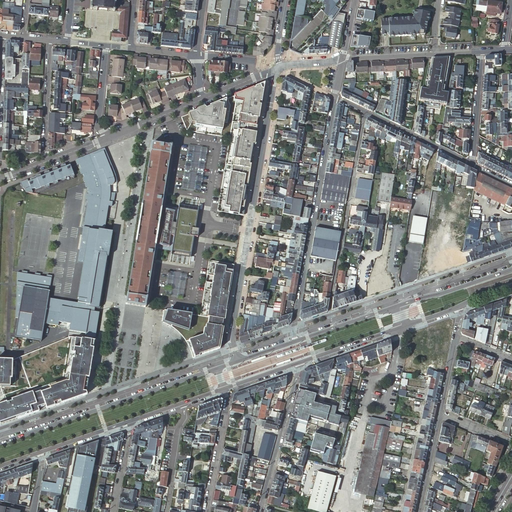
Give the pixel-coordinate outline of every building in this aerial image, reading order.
[(90,0),(89,9),(90,9),(90,10),(91,10),(92,10),(92,9),(96,10),(97,10),(98,10),(107,11),(109,11),(113,11),(113,12),(114,12),(114,11),(115,11),(115,0),(90,0)] [(222,0),(220,11),(220,14),(218,32),(223,33),(236,35),(237,27),(226,26),(228,9),(229,9),(230,0),(222,0)] [(293,46),(296,49),(313,31),(314,32),(316,30),(318,28),(317,27),(322,22),(327,16),(322,12),(320,10),(311,20),(308,17),(302,16),(305,0),(296,0),(288,49),(289,49),(293,46)] [(340,1),(339,0),(323,0),(322,5),(324,5),(324,7),(324,8),(324,10),(322,12),(327,16),(322,22),(323,23),(327,17),(332,12),(333,10),(335,7),(337,4),(340,1)] [(338,13),(345,2),(342,0),(339,0),(340,1),(337,4),(335,7),(333,10),(332,12),(327,17),(323,23),(327,27),(328,26),(329,26),(329,25),(332,21),(333,20),(338,13)] [(370,3),(368,11),(368,12),(374,13),(374,9),(375,0),(367,0),(367,2),(370,3)] [(126,38),(129,2),(119,2),(118,12),(120,14),(118,30),(116,32),(112,31),(111,41),(120,42),(121,38),(126,38)] [(13,4),(3,3),(2,8),(2,10),(1,21),(13,22),(13,15),(14,15),(14,14),(14,13),(12,12),(13,7),(13,4)] [(29,4),(29,5),(28,14),(48,16),(48,8),(49,7),(49,3),(44,3),(44,6),(29,4)] [(275,6),(264,4),(262,4),(262,10),(263,10),(262,13),(276,16),(277,12),(274,12),(274,10),(275,6)] [(19,30),(21,8),(13,7),(12,12),(14,13),(14,14),(14,15),(13,15),(13,22),(12,31),(17,31),(19,30)] [(49,7),(48,8),(48,16),(48,17),(57,18),(58,8),(49,7)] [(447,25),(445,33),(444,37),(455,39),(457,27),(460,9),(445,7),(444,12),(448,13),(450,13),(448,20),(447,20),(443,19),(442,25),(444,25),(447,25)] [(368,12),(357,10),(355,19),(372,22),(374,13),(368,12)] [(245,12),(238,11),(237,25),(244,26),(245,12)] [(412,18),(380,20),(381,35),(388,35),(388,37),(422,35),(423,31),(425,31),(427,21),(427,22),(429,13),(413,11),(412,18)] [(148,13),(138,12),(137,24),(146,25),(147,14),(149,14),(149,13),(148,13)] [(276,16),(262,13),(261,13),(261,17),(260,17),(259,22),(272,25),(272,21),(272,19),(276,20),(276,16)] [(344,15),(338,13),(333,20),(332,21),(331,26),(327,46),(337,48),(344,15)] [(497,26),(498,21),(489,19),(487,33),(490,33),(490,34),(496,35),(498,26),(497,26)] [(13,22),(1,21),(1,22),(0,28),(0,29),(5,30),(6,24),(7,24),(7,30),(12,31),(13,22)] [(272,25),(259,22),(259,28),(260,29),(259,32),(266,33),(273,35),(274,31),(270,30),(271,28),(272,25)] [(152,33),(160,34),(161,25),(156,25),(152,25),(152,27),(152,33)] [(177,39),(176,48),(181,48),(182,40),(184,28),(184,25),(179,25),(177,39)] [(218,32),(209,31),(208,34),(212,34),(210,47),(207,47),(206,51),(215,52),(216,41),(218,32)] [(137,44),(150,45),(152,33),(150,32),(149,34),(143,34),(136,33),(136,42),(137,44)] [(272,38),(273,35),(266,33),(265,37),(265,42),(262,44),(266,49),(271,46),(272,41),(271,41),(272,38)] [(352,35),(350,48),(353,48),(368,47),(369,39),(352,35)] [(320,47),(327,47),(328,41),(329,37),(321,37),(320,40),(320,43),(320,45),(320,46),(320,47)] [(316,41),(314,39),(310,43),(307,45),(308,48),(311,48),(311,44),(314,42),(316,41)] [(6,42),(5,80),(12,80),(12,78),(15,78),(15,59),(13,59),(13,52),(13,47),(17,48),(19,48),(19,42),(8,41),(6,42)] [(30,43),(24,42),(23,54),(22,69),(29,69),(29,60),(30,49),(30,43)] [(266,49),(262,44),(258,47),(254,47),(253,55),(257,56),(257,55),(260,55),(260,56),(263,56),(264,51),(266,49)] [(41,50),(30,49),(29,60),(40,61),(41,50)] [(90,49),(88,67),(91,68),(94,68),(95,57),(99,58),(100,52),(99,50),(90,49)] [(73,63),(74,56),(75,52),(67,51),(66,62),(70,62),(70,66),(73,66),(73,62),(73,63)] [(113,68),(123,69),(124,60),(121,60),(122,56),(111,55),(111,59),(113,59),(114,59),(114,63),(113,63),(113,68)] [(133,55),(132,65),(136,66),(136,68),(145,69),(145,67),(146,59),(141,58),(137,58),(137,57),(138,55),(133,55)] [(485,57),(484,60),(493,60),(494,66),(500,66),(500,55),(487,56),(485,57)] [(150,56),(146,56),(146,59),(145,67),(149,67),(149,70),(158,71),(159,60),(153,59),(153,60),(150,60),(150,59),(150,56)] [(164,61),(159,60),(158,71),(166,72),(167,69),(171,69),(171,61),(172,59),(168,58),(167,60),(167,61),(164,61)] [(424,68),(423,59),(413,59),(411,59),(411,61),(411,69),(424,68)] [(451,73),(453,61),(448,60),(444,85),(445,85),(446,80),(450,80),(451,77),(451,74),(451,73)] [(171,69),(170,72),(179,73),(180,72),(183,72),(184,61),(180,61),(180,62),(180,63),(177,62),(171,61),(171,69)] [(408,69),(407,61),(403,61),(395,62),(396,71),(404,70),(404,76),(409,76),(409,70),(408,70),(408,69)] [(370,64),(371,72),(383,71),(383,63),(383,62),(378,62),(370,63),(370,64)] [(396,71),(395,62),(387,62),(383,63),(383,71),(383,72),(396,71)] [(227,63),(220,63),(219,73),(219,74),(219,75),(224,75),(224,73),(226,73),(226,71),(227,65),(227,63)] [(355,73),(367,72),(367,64),(367,63),(359,63),(354,64),(355,72),(355,73)] [(484,63),(483,75),(492,74),(492,69),(490,70),(490,63),(484,63)] [(427,66),(422,103),(439,106),(445,69),(427,66)] [(454,73),(451,73),(451,74),(451,77),(462,78),(463,67),(454,66),(454,73)] [(109,77),(109,81),(119,82),(120,78),(122,78),(123,69),(113,68),(112,73),(113,73),(112,77),(111,77),(109,77)] [(282,79),(280,91),(286,92),(288,85),(293,88),(296,83),(285,77),(282,79)] [(461,88),(462,78),(451,77),(450,80),(450,81),(453,82),(456,82),(455,89),(461,89),(461,88)] [(40,79),(28,79),(28,84),(28,89),(39,90),(40,79)] [(445,85),(444,85),(439,117),(437,117),(438,108),(434,107),(433,109),(434,109),(431,123),(438,124),(443,125),(443,121),(444,117),(445,111),(445,110),(445,108),(446,102),(447,96),(448,94),(448,91),(449,88),(450,81),(450,80),(446,80),(445,85)] [(119,82),(109,81),(108,85),(110,85),(111,85),(111,89),(110,94),(121,95),(121,86),(119,85),(119,82)] [(181,82),(172,86),(176,95),(181,93),(184,92),(185,93),(189,92),(188,89),(185,82),(181,83),(181,82)] [(230,138),(218,212),(242,215),(264,83),(237,94),(230,138)] [(300,85),(296,83),(293,88),(292,93),(291,96),(297,97),(297,96),(298,89),(300,85)] [(341,97),(348,100),(351,95),(350,94),(353,89),(353,88),(355,83),(350,83),(349,88),(342,86),(340,94),(341,97)] [(165,91),(162,93),(166,103),(169,101),(168,99),(168,98),(172,97),(176,95),(172,86),(164,89),(165,91)] [(351,95),(348,100),(352,102),(358,90),(353,88),(353,89),(350,94),(351,95)] [(358,90),(352,102),(357,105),(362,94),(363,93),(358,90)] [(448,94),(447,96),(450,96),(449,101),(459,101),(459,92),(452,91),(448,91),(448,94)] [(166,103),(162,93),(158,94),(157,92),(149,95),(153,105),(157,103),(161,101),(161,102),(162,104),(166,103)] [(79,95),(73,94),(73,99),(86,101),(86,103),(83,103),(82,110),(94,111),(95,104),(92,104),(92,101),(95,101),(96,96),(79,95)] [(237,94),(181,117),(187,131),(230,138),(237,94)] [(322,107),(328,109),(329,100),(328,98),(320,94),(318,100),(320,101),(323,102),(322,107)] [(362,94),(357,105),(362,107),(365,102),(367,97),(362,94)] [(4,97),(4,110),(13,111),(15,111),(15,108),(12,108),(13,104),(15,104),(16,101),(13,101),(13,100),(9,100),(9,97),(4,97)] [(130,103),(134,113),(139,111),(139,110),(142,109),(142,110),(143,112),(147,110),(143,100),(139,102),(138,99),(130,103)] [(374,113),(380,116),(385,101),(383,100),(379,100),(374,113)] [(389,120),(394,123),(395,117),(395,112),(396,107),(397,102),(391,102),(389,120)] [(123,109),(120,110),(122,121),(127,119),(126,116),(129,114),(129,115),(134,113),(130,103),(121,106),(123,109)] [(345,117),(347,108),(338,104),(336,105),(335,116),(345,117)] [(122,121),(120,110),(118,110),(118,107),(109,106),(108,116),(113,117),(113,116),(117,117),(116,118),(116,120),(122,121)] [(283,114),(285,114),(293,116),(290,132),(296,133),(297,128),(297,127),(300,112),(295,111),(289,110),(278,107),(276,117),(283,119),(283,114)] [(4,110),(3,124),(12,124),(13,111),(4,110)] [(497,110),(496,118),(496,124),(506,124),(506,112),(499,112),(499,110),(497,110)] [(483,124),(485,124),(496,124),(496,118),(492,118),(492,112),(481,111),(480,115),(484,116),(483,124)] [(300,112),(297,127),(302,128),(303,124),(304,124),(305,113),(300,112)] [(82,115),(81,124),(93,125),(94,116),(82,115)] [(348,118),(345,117),(335,116),(333,121),(345,123),(347,124),(348,119),(348,118)] [(373,121),(368,118),(365,124),(364,127),(368,129),(370,127),(373,121)] [(459,124),(462,124),(462,118),(459,118),(454,118),(454,124),(454,126),(459,127),(459,124)] [(465,124),(470,125),(470,119),(463,118),(462,118),(462,124),(461,129),(465,129),(465,124)] [(377,123),(373,121),(370,127),(369,130),(373,131),(377,123)] [(382,125),(377,123),(373,131),(378,133),(378,135),(380,136),(382,125)] [(413,132),(423,137),(425,136),(426,132),(424,131),(424,129),(420,128),(421,124),(415,123),(413,132)] [(485,124),(485,139),(495,144),(495,141),(495,140),(492,140),(492,133),(492,130),(494,129),(495,129),(495,126),(496,126),(496,124),(485,124)] [(506,124),(496,124),(496,126),(496,136),(500,136),(503,136),(511,136),(511,132),(506,133),(506,124)] [(81,125),(80,128),(80,132),(83,132),(87,133),(90,133),(91,126),(81,125)] [(296,133),(295,140),(294,142),(294,143),(294,144),(300,145),(303,128),(302,128),(297,127),(297,128),(296,133)] [(461,142),(468,145),(469,130),(459,130),(458,138),(461,139),(461,142)] [(288,132),(287,138),(286,141),(294,142),(295,140),(296,133),(290,132),(288,132)] [(441,138),(454,145),(455,139),(454,139),(449,136),(441,132),(440,138),(441,138)] [(410,145),(411,139),(408,138),(401,135),(398,152),(403,153),(404,150),(404,147),(407,147),(406,150),(409,151),(409,149),(410,145)] [(57,139),(48,139),(48,149),(54,149),(54,143),(57,143),(57,139)] [(462,153),(468,155),(468,145),(461,142),(455,139),(454,145),(462,148),(462,153)] [(35,144),(32,144),(31,153),(34,153),(40,153),(41,143),(35,143),(35,144)] [(169,247),(168,255),(190,258),(193,239),(194,236),(199,237),(200,228),(195,227),(199,207),(176,203),(175,210),(162,208),(172,146),(152,143),(126,304),(146,307),(156,245),(169,247)] [(300,145),(294,144),(292,154),(299,155),(300,145)] [(421,144),(419,155),(421,156),(423,157),(424,154),(424,153),(427,147),(421,144)] [(424,154),(423,157),(428,159),(429,160),(429,159),(433,151),(427,147),(424,153),(424,154)] [(112,207),(108,206),(109,200),(114,201),(115,193),(110,193),(110,186),(112,185),(113,185),(114,183),(114,182),(114,181),(111,171),(109,166),(111,166),(112,168),(111,165),(105,148),(75,160),(77,165),(79,165),(81,169),(79,170),(81,175),(83,174),(84,177),(82,178),(84,183),(86,188),(87,188),(87,191),(87,193),(87,195),(86,194),(86,196),(85,198),(85,200),(87,201),(86,203),(87,203),(99,205),(94,230),(88,229),(82,227),(76,263),(82,264),(76,299),(77,299),(76,303),(77,304),(76,309),(56,306),(57,300),(48,298),(44,323),(58,325),(59,322),(70,323),(69,330),(86,333),(84,339),(94,341),(94,340),(92,340),(93,338),(95,338),(99,312),(94,312),(95,308),(100,308),(107,261),(106,261),(107,257),(108,257),(112,232),(104,231),(108,210),(111,211),(112,207)] [(479,154),(477,153),(477,162),(478,164),(481,165),(485,157),(486,154),(487,151),(480,148),(479,154)] [(438,153),(433,151),(429,159),(434,162),(436,163),(437,162),(438,153)] [(485,157),(481,165),(485,167),(489,159),(490,156),(486,154),(485,157)] [(491,159),(489,159),(485,167),(489,170),(494,161),(491,159)] [(277,162),(269,160),(267,167),(271,167),(271,169),(273,169),(273,168),(276,168),(277,162)] [(494,161),(489,170),(494,172),(498,163),(494,161)] [(289,171),(289,174),(288,177),(288,178),(293,179),(294,176),(295,176),(296,167),(297,165),(296,165),(297,163),(291,162),(290,164),(289,170),(289,171)] [(465,166),(457,162),(455,171),(455,173),(455,174),(459,175),(460,173),(463,174),(468,176),(466,187),(474,188),(476,176),(476,172),(465,166)] [(284,169),(289,170),(290,164),(283,163),(282,169),(282,171),(284,171),(284,169)] [(498,163),(494,172),(498,174),(502,165),(498,163)] [(65,164),(60,166),(61,169),(64,174),(68,172),(70,178),(74,176),(72,171),(70,165),(66,167),(65,164)] [(324,172),(336,174),(338,166),(326,164),(324,172)] [(502,165),(498,174),(503,176),(507,167),(502,165)] [(503,176),(507,178),(511,169),(507,167),(503,176)] [(57,168),(52,170),(53,172),(55,177),(60,175),(62,181),(66,179),(64,174),(61,169),(58,170),(57,168)] [(49,171),(44,173),(45,175),(47,181),(51,179),(53,184),(57,183),(55,177),(53,172),(50,173),(49,171)] [(346,204),(351,177),(336,174),(324,172),(324,176),(320,199),(346,204)] [(373,175),(372,181),(378,182),(379,180),(380,181),(382,172),(374,172),(373,175)] [(378,193),(391,196),(392,195),(395,174),(382,172),(380,181),(379,188),(378,193)] [(415,176),(416,173),(411,172),(410,176),(410,181),(409,181),(408,181),(407,193),(412,194),(415,180),(415,176)] [(511,189),(476,172),(476,176),(474,188),(473,191),(505,206),(511,209),(511,189)] [(40,174),(31,178),(32,180),(34,186),(43,182),(44,186),(45,188),(49,186),(47,181),(45,175),(41,177),(40,174)] [(355,199),(369,201),(371,192),(372,181),(358,179),(355,199)] [(27,180),(20,183),(22,188),(23,188),(25,192),(32,193),(32,192),(31,189),(35,188),(34,186),(32,180),(28,182),(27,180)] [(277,194),(285,197),(286,188),(286,187),(287,181),(284,180),(283,183),(282,182),(282,183),(283,184),(282,188),(283,188),(283,189),(282,189),(279,187),(278,190),(277,194)] [(277,202),(284,203),(285,197),(277,194),(277,195),(276,202),(277,202)] [(283,206),(282,214),(294,216),(299,217),(302,200),(285,197),(284,203),(283,205),(283,206)] [(390,207),(409,210),(411,200),(409,200),(391,197),(390,204),(390,207)] [(99,205),(87,203),(82,227),(88,229),(94,230),(99,205)] [(379,252),(386,209),(379,208),(377,218),(375,229),(372,250),(379,252)] [(423,243),(427,218),(413,215),(409,241),(423,243)] [(291,230),(291,233),(292,234),(305,236),(306,230),(308,219),(302,218),(299,217),(294,216),(291,230)] [(377,218),(367,216),(365,227),(365,228),(375,229),(377,218)] [(357,219),(350,218),(349,225),(359,226),(361,220),(357,219)] [(506,228),(505,222),(474,225),(467,226),(466,232),(465,238),(475,240),(475,241),(480,239),(494,235),(500,233),(502,233),(504,232),(504,228),(506,228)] [(310,256),(336,261),(339,242),(341,231),(322,228),(321,233),(314,231),(310,256)] [(381,283),(383,283),(386,267),(388,251),(389,246),(390,246),(393,229),(386,228),(386,230),(381,258),(377,285),(381,283)] [(511,240),(511,231),(504,232),(502,233),(505,243),(511,240)] [(511,240),(505,243),(502,233),(500,233),(494,235),(496,240),(497,240),(501,251),(511,247),(511,240)] [(292,234),(290,240),(295,240),(304,242),(305,236),(292,234)] [(475,240),(465,238),(464,245),(463,252),(465,251),(471,249),(472,248),(474,248),(475,247),(479,246),(482,245),(481,243),(480,239),(475,241),(475,240)] [(494,254),(501,251),(497,240),(496,240),(491,242),(493,247),(492,248),(494,254)] [(484,257),(494,254),(492,248),(493,247),(491,242),(485,244),(482,245),(479,246),(481,251),(482,251),(484,257)] [(275,258),(275,256),(276,251),(276,247),(268,246),(266,255),(266,257),(274,258),(275,258)] [(301,256),(303,248),(294,247),(289,246),(286,246),(285,253),(289,254),(301,256)] [(476,260),(484,257),(482,251),(481,251),(479,246),(475,247),(476,250),(473,251),(473,252),(474,254),(476,260)] [(465,251),(463,252),(462,252),(461,258),(460,265),(469,262),(467,256),(465,257),(465,251)] [(351,303),(356,301),(353,295),(359,265),(356,265),(358,253),(351,252),(350,264),(352,264),(350,278),(349,277),(348,279),(348,285),(347,289),(347,292),(351,303)] [(356,301),(365,298),(364,291),(360,292),(359,284),(360,284),(361,278),(365,254),(361,254),(361,253),(358,253),(356,265),(359,265),(353,295),(356,301)] [(273,263),(274,258),(266,257),(266,259),(256,258),(255,266),(268,268),(269,262),(273,263)] [(372,283),(371,296),(376,295),(377,285),(381,258),(375,257),(372,276),(373,276),(372,280),(372,283)] [(234,265),(209,261),(200,316),(164,310),(162,323),(168,325),(175,329),(181,335),(186,341),(189,346),(190,348),(192,353),(193,358),(220,349),(234,265)] [(20,272),(16,272),(15,318),(18,318),(15,337),(41,341),(44,323),(48,298),(47,298),(48,291),(47,290),(47,287),(48,287),(51,276),(45,275),(45,277),(39,276),(39,274),(34,273),(33,275),(26,273),(26,271),(21,270),(20,272)] [(346,272),(339,271),(337,282),(343,284),(344,278),(346,272)] [(297,281),(298,275),(284,272),(283,277),(288,278),(288,279),(291,280),(297,281)] [(382,292),(393,288),(394,279),(392,273),(387,275),(388,278),(386,279),(387,281),(383,283),(381,283),(382,292)] [(321,313),(327,311),(333,276),(326,275),(322,298),(324,298),(323,303),(319,304),(318,304),(321,313)] [(250,286),(249,292),(258,293),(261,294),(262,292),(263,282),(258,281),(258,282),(255,282),(254,287),(250,286)] [(364,291),(365,298),(371,296),(372,283),(368,284),(367,283),(366,284),(366,285),(364,286),(365,287),(364,291)] [(295,295),(296,288),(290,287),(285,287),(283,286),(282,292),(286,293),(288,293),(295,295)] [(317,315),(321,313),(318,304),(319,304),(319,303),(318,296),(319,296),(319,294),(318,294),(318,292),(317,292),(316,290),(309,289),(309,290),(310,290),(310,292),(314,293),(313,299),(314,301),(314,303),(314,304),(315,306),(314,306),(317,315)] [(285,297),(286,293),(282,292),(280,304),(279,315),(277,329),(288,325),(290,322),(292,310),(287,309),(285,310),(287,314),(283,315),(283,313),(285,297)] [(312,317),(317,315),(314,306),(315,306),(314,304),(314,303),(314,301),(313,299),(314,293),(310,292),(310,293),(303,292),(303,294),(311,295),(310,303),(309,308),(312,317)] [(334,297),(338,308),(347,305),(343,294),(337,296),(336,292),(335,292),(334,297)] [(311,295),(303,294),(302,301),(303,302),(310,303),(311,295)] [(76,303),(57,300),(56,306),(76,309),(77,304),(76,303)] [(504,307),(506,300),(497,303),(499,309),(500,312),(498,315),(497,318),(502,319),(502,317),(504,307)] [(258,315),(264,316),(266,305),(266,304),(266,302),(264,302),(264,304),(260,304),(258,315)] [(307,318),(312,317),(309,308),(310,303),(303,302),(304,305),(303,307),(307,318)] [(499,309),(497,303),(492,305),(489,318),(488,322),(492,322),(493,319),(492,319),(492,316),(494,316),(496,310),(499,309)] [(489,318),(492,305),(483,308),(484,319),(484,320),(489,318)] [(471,321),(470,312),(465,314),(463,316),(463,320),(469,321),(469,323),(471,324),(472,324),(473,322),(471,321)] [(240,341),(248,339),(248,332),(251,331),(251,329),(251,328),(250,325),(247,327),(249,315),(243,314),(238,340),(240,341)] [(248,339),(261,334),(264,316),(258,315),(258,318),(257,324),(253,324),(253,328),(251,329),(251,331),(248,332),(248,339)] [(262,334),(271,331),(273,319),(272,318),(269,318),(268,323),(263,323),(262,334)] [(484,319),(477,321),(476,322),(475,322),(474,326),(474,328),(476,328),(481,329),(481,326),(482,326),(484,320),(484,319)] [(435,323),(406,330),(410,349),(430,344),(428,339),(452,334),(451,327),(437,330),(435,323)] [(484,344),(487,330),(487,327),(486,327),(485,328),(483,328),(483,330),(481,329),(476,328),(475,335),(479,336),(478,342),(484,344)] [(467,330),(461,329),(460,332),(461,335),(472,339),(473,333),(467,330)] [(0,389),(2,389),(6,402),(0,404),(0,424),(54,406),(71,400),(86,395),(94,341),(70,337),(13,360),(0,359),(0,389)] [(391,353),(389,340),(376,345),(374,351),(376,357),(377,357),(380,364),(384,362),(383,358),(385,357),(384,354),(386,354),(387,357),(390,355),(391,353)] [(441,340),(439,361),(446,362),(448,341),(441,340)] [(359,350),(362,358),(363,357),(364,361),(376,357),(374,351),(376,345),(359,350)] [(362,360),(362,358),(359,350),(353,352),(356,361),(362,360)] [(478,353),(473,351),(470,361),(473,362),(472,364),(474,364),(474,363),(478,353)] [(356,361),(353,352),(348,354),(351,363),(347,364),(347,368),(352,369),(353,364),(354,364),(357,363),(356,361)] [(483,355),(478,353),(474,363),(479,365),(483,355)] [(336,363),(335,364),(336,368),(339,367),(339,368),(344,366),(345,369),(345,367),(347,368),(347,364),(351,363),(348,354),(336,358),(337,363),(336,363)] [(488,358),(483,355),(479,365),(479,366),(479,367),(484,369),(488,358)] [(493,359),(488,358),(484,369),(489,371),(493,359)] [(299,383),(298,388),(324,395),(326,384),(330,371),(331,366),(332,360),(320,364),(323,374),(324,374),(323,382),(322,382),(321,383),(320,383),(316,383),(315,387),(305,384),(305,385),(299,383)] [(469,364),(454,361),(453,369),(457,369),(457,368),(462,369),(461,372),(466,373),(469,364)] [(323,374),(320,364),(314,366),(316,372),(317,376),(315,376),(316,379),(318,379),(318,381),(320,381),(319,380),(321,379),(322,379),(323,374)] [(345,367),(345,369),(345,370),(342,386),(348,387),(352,370),(352,369),(347,368),(345,367)] [(302,371),(299,383),(305,385),(305,384),(307,384),(307,383),(314,383),(313,377),(312,373),(311,374),(309,368),(304,369),(302,371)] [(435,379),(441,380),(442,374),(437,373),(427,369),(425,374),(432,376),(431,378),(435,379)] [(283,392),(283,394),(285,394),(287,389),(289,390),(292,376),(290,374),(286,376),(285,386),(284,386),(285,389),(284,391),(283,392)] [(281,377),(275,379),(272,392),(276,391),(276,390),(277,390),(277,388),(279,388),(281,377)] [(429,384),(440,386),(441,380),(435,379),(431,378),(430,378),(429,384)] [(260,408),(257,418),(263,420),(266,408),(268,408),(268,407),(270,401),(272,392),(275,379),(266,382),(264,390),(267,389),(266,394),(267,394),(265,398),(268,399),(267,400),(262,399),(260,407),(260,408)] [(407,380),(400,379),(399,386),(404,387),(404,386),(405,384),(406,385),(407,380)] [(266,382),(256,386),(255,393),(258,392),(256,397),(259,397),(257,407),(260,407),(262,399),(264,390),(266,382)] [(432,391),(438,392),(440,386),(429,384),(428,389),(433,391),(432,391)] [(489,395),(493,397),(493,393),(494,392),(494,390),(482,385),(479,391),(489,395)] [(256,386),(247,389),(249,396),(250,396),(252,402),(250,402),(251,405),(247,406),(247,410),(246,414),(250,415),(250,416),(257,418),(260,408),(252,407),(252,405),(253,405),(255,393),(256,386)] [(338,400),(345,401),(346,394),(347,390),(348,387),(342,386),(338,400)] [(338,422),(340,416),(333,414),(334,412),(338,413),(339,411),(335,410),(335,411),(321,407),(324,395),(298,388),(291,412),(293,413),(294,413),(318,420),(319,416),(338,422)] [(249,396),(247,389),(235,393),(233,395),(231,405),(238,407),(244,408),(243,413),(246,414),(247,410),(247,406),(251,405),(250,402),(252,402),(250,396),(249,396)] [(431,397),(437,398),(438,392),(432,391),(433,391),(428,389),(426,396),(431,397)] [(489,395),(479,391),(476,389),(474,393),(478,395),(478,393),(484,396),(483,397),(487,399),(489,395)] [(454,392),(448,391),(445,405),(451,407),(454,392)] [(335,411),(335,410),(336,405),(337,399),(328,397),(324,395),(321,407),(335,411)] [(430,403),(436,404),(437,398),(431,397),(426,396),(425,401),(430,403)] [(220,398),(211,401),(215,413),(220,412),(222,400),(220,398)] [(337,399),(336,405),(343,407),(346,408),(348,402),(345,401),(338,400),(337,399)] [(473,413),(475,408),(474,407),(476,402),(472,400),(468,411),(473,413)] [(511,400),(509,400),(505,422),(503,422),(501,433),(508,436),(510,423),(511,415),(511,400)] [(211,401),(199,406),(195,425),(202,423),(206,417),(205,417),(212,414),(211,417),(214,418),(215,413),(211,401)] [(423,413),(433,416),(436,404),(430,403),(425,401),(425,402),(425,404),(430,405),(429,407),(424,405),(423,413)] [(473,413),(478,416),(480,410),(479,409),(482,404),(478,402),(475,408),(473,413)] [(451,407),(445,405),(445,408),(446,410),(453,413),(454,409),(456,409),(456,408),(451,407)] [(483,418),(486,412),(487,408),(483,407),(482,410),(480,410),(478,416),(483,418)] [(488,420),(493,408),(489,407),(487,412),(486,412),(483,418),(488,420)] [(276,417),(281,419),(282,413),(271,410),(270,414),(267,413),(266,415),(269,416),(276,417)] [(316,425),(318,420),(294,413),(293,413),(291,412),(290,417),(299,420),(313,424),(316,425)] [(421,419),(432,422),(433,416),(423,413),(421,419)] [(250,415),(246,414),(244,420),(242,430),(247,431),(250,416),(250,415)] [(352,415),(349,428),(355,430),(358,417),(352,415)] [(255,424),(277,430),(279,424),(268,421),(263,420),(257,418),(250,416),(247,431),(245,442),(243,453),(249,455),(255,424)] [(340,432),(343,433),(347,418),(340,416),(338,422),(337,426),(341,427),(340,432)] [(299,420),(290,417),(287,428),(300,432),(303,433),(305,428),(298,425),(299,420)] [(387,430),(389,430),(390,427),(391,423),(370,418),(368,425),(371,426),(368,435),(368,438),(372,439),(360,494),(372,497),(387,430)] [(421,419),(420,425),(425,426),(425,427),(431,428),(432,422),(421,419)] [(159,434),(156,421),(145,424),(147,431),(145,431),(144,436),(148,437),(151,437),(151,435),(157,436),(158,439),(160,438),(160,436),(159,436),(158,434),(159,434)] [(441,425),(438,437),(449,439),(448,441),(451,441),(454,428),(443,423),(441,425)] [(148,441),(148,437),(144,436),(145,431),(147,431),(145,424),(135,428),(134,429),(132,438),(141,440),(142,440),(148,441)] [(420,426),(419,432),(430,434),(431,428),(425,427),(425,426),(420,425),(420,426)] [(452,437),(463,442),(467,432),(456,427),(452,437)] [(300,432),(287,428),(286,433),(297,436),(298,437),(300,432)] [(195,430),(188,429),(188,431),(185,431),(183,440),(193,442),(194,431),(195,430)] [(194,431),(193,442),(214,444),(216,434),(205,432),(194,431)] [(389,432),(387,438),(395,440),(396,436),(395,435),(393,435),(394,433),(389,432)] [(419,432),(418,438),(428,440),(430,434),(419,432)] [(121,433),(107,438),(105,448),(111,449),(111,450),(116,451),(116,450),(117,450),(120,451),(123,434),(121,433)] [(264,433),(257,457),(269,461),(276,436),(264,433)] [(297,436),(286,433),(284,438),(297,442),(299,443),(300,440),(296,439),(297,436)] [(481,439),(473,436),(471,443),(476,445),(474,449),(478,450),(479,447),(479,446),(481,439)] [(157,438),(151,437),(148,437),(148,441),(147,445),(147,447),(147,448),(143,452),(142,453),(154,455),(157,438)] [(438,437),(437,443),(448,445),(448,441),(449,439),(438,437)] [(107,438),(76,448),(71,475),(73,475),(66,507),(68,508),(67,511),(86,511),(87,508),(85,507),(94,465),(101,467),(102,463),(103,458),(105,448),(107,438)] [(354,493),(360,494),(372,439),(368,438),(366,438),(354,493)] [(386,444),(400,447),(402,441),(395,440),(387,438),(386,444)] [(416,444),(427,446),(428,440),(418,438),(416,444)] [(484,448),(485,449),(488,442),(481,439),(479,446),(479,447),(478,450),(482,452),(484,448)] [(486,465),(487,465),(493,468),(501,447),(488,442),(485,449),(490,451),(486,465)] [(308,457),(321,461),(325,447),(325,446),(312,443),(309,451),(308,456),(308,457)] [(415,450),(426,452),(427,446),(416,444),(415,450)] [(325,447),(321,461),(335,465),(336,462),(333,462),(335,455),(338,455),(339,451),(332,449),(325,447)] [(229,450),(223,448),(221,460),(227,461),(229,450)] [(300,454),(308,456),(309,451),(307,450),(302,448),(300,454)] [(42,481),(40,490),(41,491),(48,492),(50,493),(52,493),(60,495),(70,450),(45,459),(47,465),(57,462),(64,460),(62,467),(61,471),(59,471),(56,484),(42,481)] [(236,452),(229,450),(227,461),(227,463),(228,464),(228,463),(228,462),(228,461),(231,462),(232,457),(235,458),(236,452)] [(418,461),(424,462),(426,452),(415,450),(413,460),(414,460),(418,461)] [(435,451),(434,458),(443,462),(445,455),(435,451)] [(255,462),(256,457),(249,455),(243,453),(242,453),(241,459),(248,460),(255,462)] [(140,460),(139,462),(150,464),(151,456),(141,454),(140,457),(140,460)] [(288,464),(289,464),(290,462),(288,461),(281,459),(279,459),(277,464),(286,467),(287,464),(288,464)] [(303,472),(306,461),(299,459),(296,468),(296,469),(302,471),(303,472)] [(417,467),(422,468),(424,462),(418,461),(414,460),(412,466),(417,467)] [(382,461),(381,467),(390,468),(397,469),(399,463),(382,461)] [(37,462),(32,463),(30,476),(36,478),(38,463),(37,462)] [(32,463),(16,469),(19,477),(19,478),(28,475),(27,479),(30,479),(30,476),(32,463)] [(108,464),(102,463),(101,467),(101,471),(114,473),(116,465),(113,465),(108,464)] [(493,468),(487,465),(484,475),(485,475),(484,478),(489,480),(493,468)] [(126,466),(125,472),(139,473),(139,474),(143,474),(144,468),(138,467),(126,466)] [(415,473),(421,474),(422,468),(417,467),(412,466),(411,471),(415,472),(415,473)] [(16,469),(4,473),(7,480),(6,480),(7,483),(7,484),(8,485),(11,484),(12,483),(12,482),(11,479),(13,478),(13,479),(16,478),(15,482),(14,484),(15,485),(14,490),(16,489),(17,486),(17,485),(19,477),(16,469)] [(251,476),(253,477),(254,473),(252,473),(246,471),(246,470),(239,469),(238,474),(245,475),(251,476)] [(161,471),(159,485),(163,486),(166,487),(168,472),(161,471)] [(174,479),(174,481),(179,482),(186,483),(186,481),(188,472),(182,471),(182,474),(181,480),(174,479)] [(410,471),(409,478),(420,480),(421,474),(415,473),(415,472),(411,471),(410,471)] [(307,508),(322,511),(325,511),(335,477),(317,472),(307,508)] [(473,474),(470,484),(476,486),(479,476),(473,474)] [(221,475),(219,483),(230,485),(232,477),(221,475)] [(442,475),(441,477),(454,483),(455,482),(456,482),(457,481),(455,480),(455,481),(453,480),(453,479),(442,475)] [(441,492),(451,496),(453,490),(454,483),(441,477),(440,480),(440,481),(452,486),(451,487),(450,487),(449,489),(443,487),(441,492)] [(244,480),(237,479),(236,486),(235,488),(236,488),(240,488),(240,485),(243,486),(244,480)] [(134,488),(141,489),(142,482),(135,480),(134,488)] [(235,488),(236,486),(230,485),(219,483),(216,482),(215,487),(221,488),(221,489),(229,490),(228,496),(234,497),(236,488),(235,488)] [(407,490),(417,492),(419,486),(413,485),(413,484),(408,483),(407,490)] [(433,483),(431,488),(441,492),(443,487),(433,483)] [(17,485),(17,486),(21,487),(20,493),(27,494),(29,486),(17,485)] [(157,485),(155,497),(161,498),(163,486),(159,485),(157,485)] [(185,485),(185,487),(188,487),(188,488),(192,489),(192,490),(193,492),(195,492),(195,493),(201,494),(202,488),(197,487),(193,486),(185,485)] [(272,485),(270,490),(279,493),(280,491),(281,491),(281,490),(280,489),(281,487),(272,485)] [(122,487),(118,508),(132,510),(135,497),(136,497),(137,491),(136,490),(122,487)] [(176,502),(182,503),(183,497),(184,491),(178,490),(176,502)] [(270,490),(266,503),(276,506),(280,493),(279,493),(270,490)] [(374,496),(386,498),(386,495),(382,494),(383,491),(376,490),(374,496)] [(405,495),(416,498),(417,492),(407,490),(405,495)] [(469,490),(465,505),(470,506),(472,507),(476,492),(469,490)] [(215,491),(212,506),(222,508),(223,508),(225,502),(217,501),(218,491),(215,491)] [(427,491),(425,501),(430,502),(434,504),(441,507),(445,509),(446,506),(443,505),(441,503),(436,501),(436,500),(431,499),(433,493),(427,491)] [(5,502),(11,503),(13,493),(9,492),(7,492),(5,502)] [(13,493),(11,503),(17,504),(19,493),(13,492),(13,493)] [(54,499),(52,504),(58,506),(60,495),(52,493),(51,497),(54,497),(54,499)] [(241,494),(238,503),(244,505),(247,495),(241,494)] [(409,502),(415,504),(416,498),(405,495),(405,498),(410,499),(409,502)] [(373,502),(382,504),(383,500),(385,500),(386,498),(374,496),(373,502)] [(138,504),(153,508),(154,500),(139,497),(138,504)] [(152,511),(160,511),(159,511),(161,498),(155,497),(154,500),(153,508),(152,511)] [(190,499),(188,511),(192,511),(194,511),(200,511),(201,510),(198,509),(200,500),(190,499)] [(425,501),(424,507),(429,508),(430,508),(432,509),(434,504),(430,502),(425,501)]
